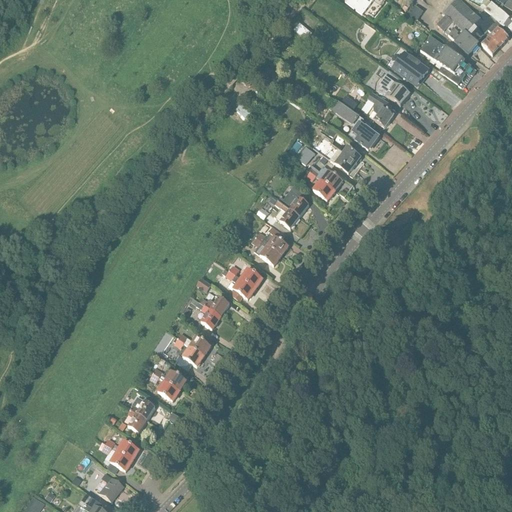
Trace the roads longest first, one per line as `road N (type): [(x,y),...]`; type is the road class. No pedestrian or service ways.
road 1 (residential): [(374,218),(358,204),(242,350),(152,484),(166,507)]
road 2 (tertiary): [(166,507),(233,434),(321,285),(374,218)]
road 3 (tertiary): [(374,218),(511,65)]
road 4 (track): [(223,90),(304,0)]
